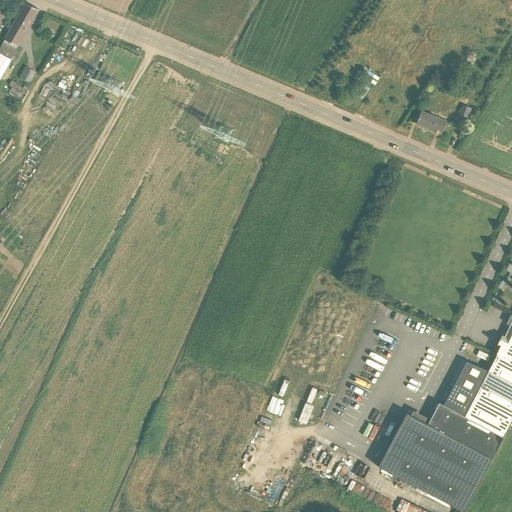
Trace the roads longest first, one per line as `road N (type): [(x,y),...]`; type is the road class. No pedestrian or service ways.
road 1 (tertiary): [(511,193),(55,0)]
road 2 (track): [(156,42),(0,323)]
